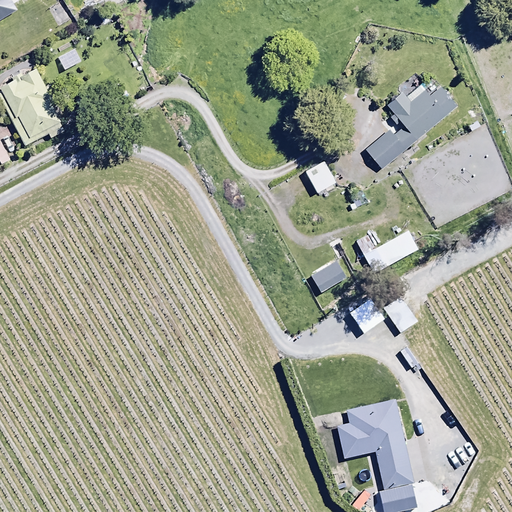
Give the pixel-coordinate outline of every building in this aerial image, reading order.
[(0,0),(0,20),(15,12),(8,0),(0,0)] [(48,9),(60,29),(72,23),(61,2),(48,9)] [(64,72),(70,69),(71,70),(74,68),(73,67),(81,63),(74,50),(57,59),(64,72)] [(23,73),(13,78),(11,79),(12,81),(5,85),(3,86),(0,90),(0,102),(24,148),(47,136),(48,140),(63,132),(48,102),(53,99),(47,86),(44,88),(35,70),(24,75),(23,73)] [(393,116),(389,120),(396,128),(399,125),(402,128),(393,136),(389,131),(364,152),(380,172),(456,108),(439,87),(427,98),(418,87),(405,98),(402,94),(386,108),(393,116)] [(0,166),(0,167),(9,162),(0,145),(0,166)] [(322,163),(304,173),(316,195),(334,184),(322,163)] [(368,204),(361,192),(349,199),(353,205),(349,207),(352,213),(368,204)] [(374,252),(365,237),(354,243),(372,276),(416,252),(406,234),(374,252)] [(334,264),(310,278),(320,295),(344,281),(334,264)] [(399,299),(382,310),(398,336),(415,325),(399,299)] [(335,428),(343,462),(374,455),(382,491),(412,485),(394,403),(345,414),(347,426),(335,428)]
